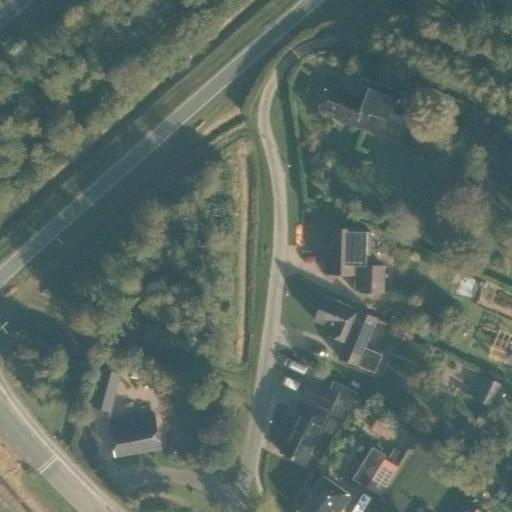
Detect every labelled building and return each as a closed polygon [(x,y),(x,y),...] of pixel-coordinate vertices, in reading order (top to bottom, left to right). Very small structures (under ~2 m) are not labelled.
[(363,80),(358,94),(327,83),(318,108),(341,116),(340,120),(364,129),(370,113),(401,124),(407,107),(401,105),(405,95),(363,80)] [(457,143),(490,158),(503,163),(506,156),(511,144),(506,142),(499,139),(500,136),(487,131),(466,122),(459,136),(457,143)] [(354,230),(354,229),(331,229),(330,251),(326,251),(325,272),(356,275),(356,289),(384,290),(385,263),(366,263),(367,243),(371,243),(371,230),(354,230)] [(339,358),(374,372),(382,354),(364,346),(376,318),(325,296),(315,320),(335,328),(332,335),(346,341),(339,358)] [(137,378),(141,365),(128,362),(124,375),(137,378)] [(120,373),(102,368),(92,406),(110,411),(120,373)] [(472,397),(495,410),(506,388),(483,376),(472,397)] [(301,396),(301,397),(331,410),(338,393),(310,380),(301,396)] [(295,419),(290,417),(277,444),(282,446),(279,452),(304,463),(327,414),(303,402),(295,419)] [(480,414),(477,421),(486,424),(488,417),(480,414)] [(161,448),(156,415),(109,422),(115,456),(161,448)] [(378,416),(373,428),(391,436),(396,424),(378,416)] [(350,435),(342,430),(337,440),(341,442),(347,441),(350,435)] [(387,459),(398,466),(405,455),(394,448),(387,459)] [(373,449),(356,476),(382,492),(398,466),(387,459),(373,449)] [(329,511),(332,509),(336,511),(338,511),(350,496),(322,476),(310,494),(313,496),(301,511),(329,511)]
